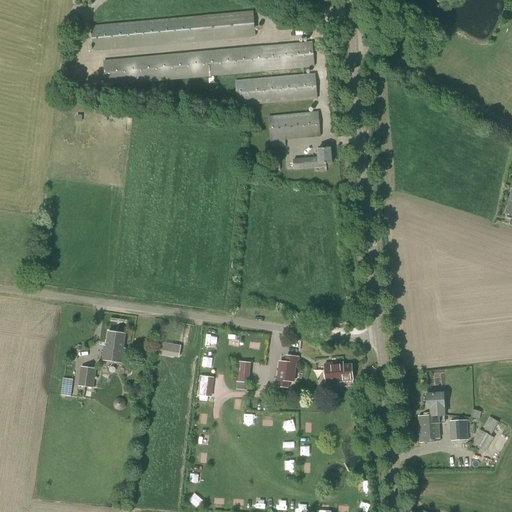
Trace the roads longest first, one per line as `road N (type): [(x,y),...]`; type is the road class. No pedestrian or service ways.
road 1 (residential): [(383,340),(0,288)]
road 2 (tertiary): [(383,340),(351,0)]
road 3 (tertiary): [(400,511),(383,340)]
